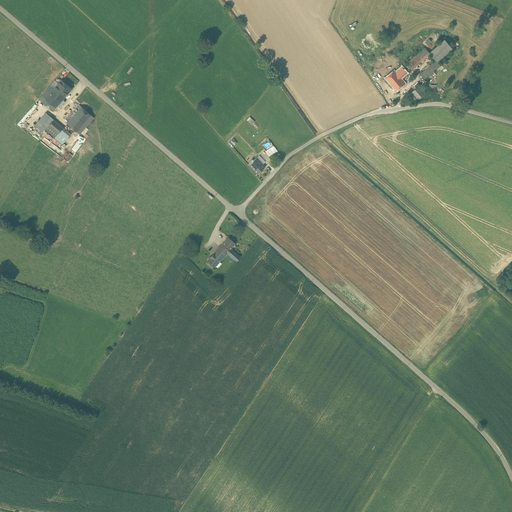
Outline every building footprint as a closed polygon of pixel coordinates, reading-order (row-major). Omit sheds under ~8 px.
[(444,39),(429,53),(430,54),(436,60),(437,61),(452,48),(444,39)] [(425,48),(410,61),(415,66),(430,54),(429,53),(425,48)] [(436,60),(430,65),(435,71),(441,66),(437,61),(436,60)] [(415,66),(410,61),(407,63),(412,69),(415,66)] [(407,63),(395,73),(400,79),(412,69),(407,63)] [(430,65),(420,74),(425,79),(435,71),(430,65)] [(395,73),(394,71),(386,78),(396,90),(402,85),(404,84),(404,83),(400,79),(395,73)] [(53,89),(64,98),(72,89),(62,79),(58,83),(53,89)] [(55,80),(50,86),(53,89),(58,83),(55,80)] [(421,84),(408,95),(410,97),(409,98),(414,102),(418,100),(420,98),(428,91),(421,84)] [(53,89),(50,86),(39,99),(53,111),(59,104),(61,106),(65,102),(63,99),(64,98),(53,89)] [(401,98),(396,91),(392,94),(398,101),(401,98)] [(428,91),(420,98),(421,99),(434,97),(428,91)] [(408,95),(405,97),(408,104),(414,102),(409,98),(410,97),(408,95)] [(81,107),(67,123),(80,134),(94,117),(81,107)] [(36,125),(43,131),(45,129),(48,125),(53,119),(46,113),(36,125)] [(71,134),(53,119),(48,125),(66,140),(71,134)] [(66,140),(48,125),(45,129),(62,144),(66,140)] [(233,140),(228,144),(232,148),(236,144),(233,140)] [(270,148),(266,151),(270,156),(277,151),(273,146),(270,148)] [(257,158),(254,160),(252,159),(250,161),(252,163),(249,165),(258,174),(265,167),(257,158)] [(235,244),(228,238),(223,244),(229,250),(231,249),(235,244)] [(223,244),(208,260),(215,266),(227,252),(229,250),(223,244)] [(240,257),(232,250),(229,254),(237,261),(240,257)] [(215,266),(208,260),(204,265),(211,271),(215,266)]
